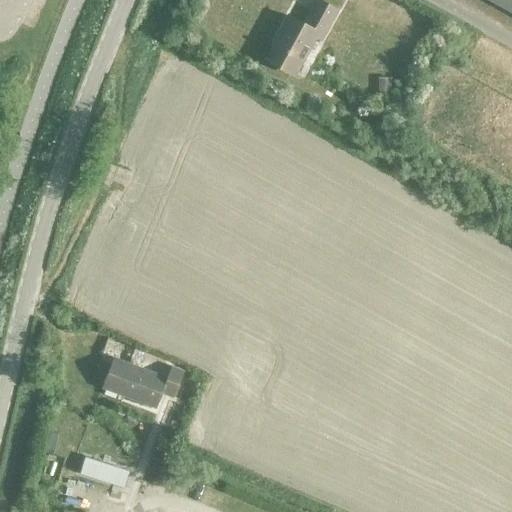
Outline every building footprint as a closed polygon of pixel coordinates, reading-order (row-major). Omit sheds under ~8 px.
[(511,0),(486,0),(511,14),(511,0)] [(270,51),(265,60),(292,76),(313,37),(320,41),(336,12),(316,1),(302,26),(288,18),(270,51)] [(389,77),(377,76),(376,92),(389,92),(389,77)] [(172,398),(182,372),(170,368),(165,379),(112,359),(100,389),(155,409),(161,394),(172,398)] [(82,456),(76,472),(98,480),(120,488),(126,472),(82,456)]
